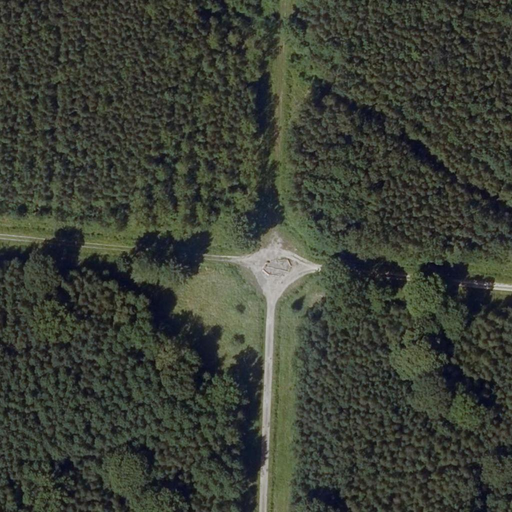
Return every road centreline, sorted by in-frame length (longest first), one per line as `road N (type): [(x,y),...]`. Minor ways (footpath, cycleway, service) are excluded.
road 1 (track): [(511,288),(0,237)]
road 2 (track): [(286,0),(264,511)]
road 3 (track): [(511,205),(453,172),(284,35),(226,0)]
